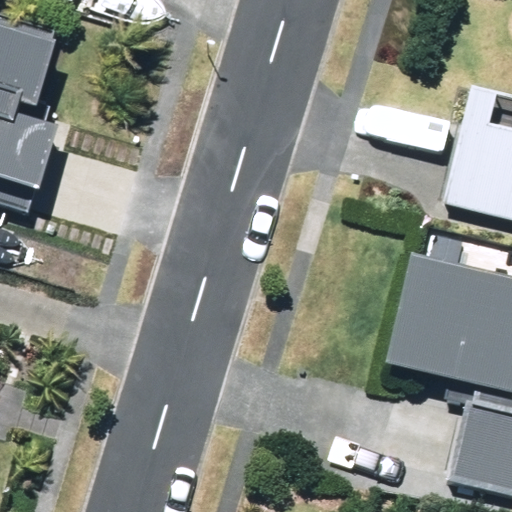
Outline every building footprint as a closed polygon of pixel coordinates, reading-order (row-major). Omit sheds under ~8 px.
[(29,0),(64,9),(66,0),(29,0)] [(0,206),(35,217),(54,152),(11,140),(15,131),(32,136),(50,75),(44,74),(46,63),(0,50),(0,206)] [(511,140),(501,138),(508,110),(467,101),(442,209),(511,225),(511,140)] [(383,390),(511,420),(511,309),(455,296),(466,250),(428,240),(417,287),(408,286),(383,390)] [(511,511),(511,434),(467,422),(446,495),(507,511),(511,511)]
